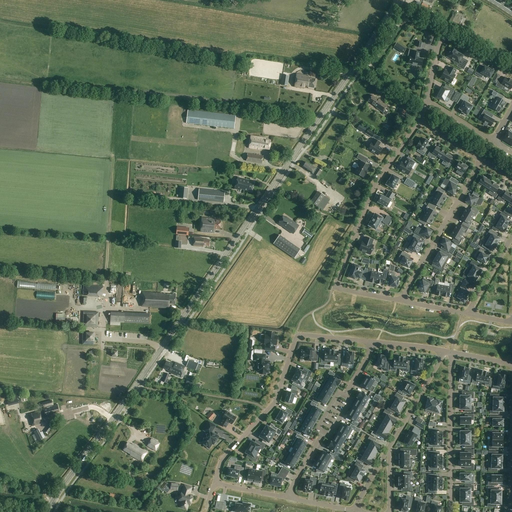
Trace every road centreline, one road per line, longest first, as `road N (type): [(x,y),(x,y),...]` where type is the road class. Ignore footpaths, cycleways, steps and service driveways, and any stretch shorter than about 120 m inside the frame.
road 1 (secondary): [(46,511),(397,0)]
road 2 (track): [(127,397),(97,394),(112,163)]
road 3 (residential): [(336,288),(374,184),(419,121)]
road 4 (residential): [(214,483),(220,460),(275,401),(296,335)]
road 5 (residential): [(401,300),(481,161)]
road 6 (residential): [(450,511),(452,354)]
road 7 (residential): [(426,101),(444,36),(511,71)]
